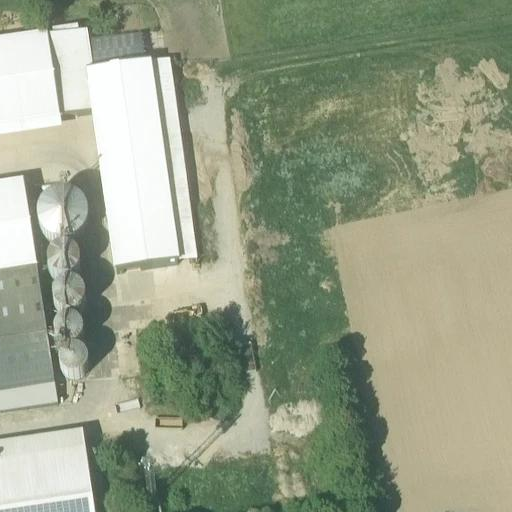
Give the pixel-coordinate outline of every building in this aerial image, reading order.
[(85,35),(48,40),(60,120),(95,114),(90,75),(91,75),(87,48),(85,35)] [(48,40),(0,47),(0,128),(60,120),(48,40)] [(87,48),(91,75),(143,67),(139,41),(87,48)] [(91,75),(90,75),(95,114),(117,273),(197,262),(169,64),(143,67),(91,75)] [(24,186),(0,190),(0,413),(58,406),(24,186)] [(87,231),(89,222),(87,212),(81,204),(73,199),(63,197),(54,199),(46,205),(40,213),(38,222),(40,232),(46,240),(54,245),(64,247),(73,245),(82,240),(87,231)] [(79,273),(81,267),(79,261),(76,256),(70,252),(64,251),(58,252),(52,256),(49,261),(48,267),(49,274),(53,279),(58,282),(64,284),(71,282),(76,279),(79,273)] [(84,308),(86,301),(84,295),(81,290),(75,286),(69,285),(63,287),(58,290),(54,295),(53,302),(54,308),(58,313),(63,317),(69,318),(76,317),(81,313),(84,308)] [(83,341),(84,336),(83,330),(79,325),(75,322),(69,321),(64,322),(59,326),(56,330),(55,336),(56,341),(59,346),(64,349),(69,350),(75,349),(80,346),(83,341)] [(88,371),(89,366),(87,360),(84,355),(79,352),(74,351),(68,352),(64,356),(61,360),(59,366),(61,371),(64,376),(69,379),(74,380),(80,379),(84,376),(88,371)] [(93,511),(85,454),(0,466),(0,511),(93,511)]
